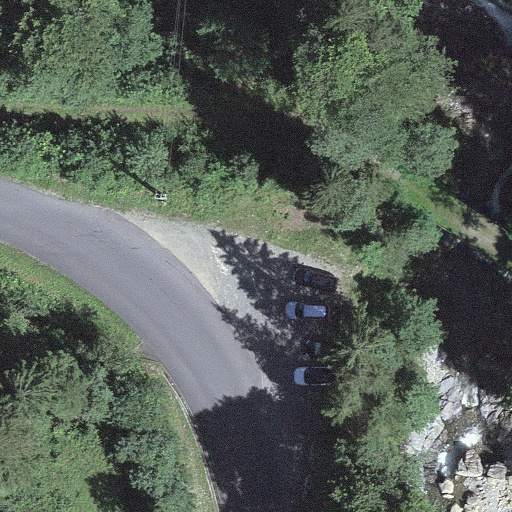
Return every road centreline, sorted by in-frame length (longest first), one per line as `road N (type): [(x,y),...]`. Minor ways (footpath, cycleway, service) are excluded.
road 1 (track): [(511,250),(414,180),(315,129),(262,112),(147,100),(0,106)]
road 2 (tertiary): [(0,208),(117,259),(209,339),(239,380),(256,424),(263,511)]
